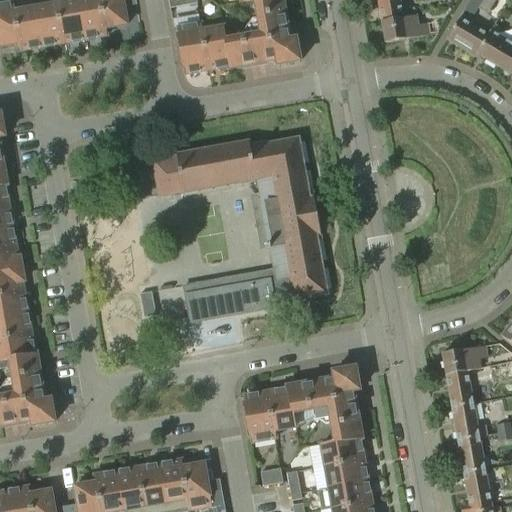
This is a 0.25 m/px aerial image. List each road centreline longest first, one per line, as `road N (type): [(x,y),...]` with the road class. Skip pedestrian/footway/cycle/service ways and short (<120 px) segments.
road 1 (residential): [(90,390),(49,135)]
road 2 (residential): [(351,81),(394,333)]
road 3 (residential): [(166,114),(351,81)]
road 4 (residential): [(214,368),(394,333)]
road 5 (residential): [(394,333),(428,511)]
road 6 (residential): [(511,124),(480,93),(443,75),(351,81)]
road 7 (residential): [(394,333),(466,313),(511,276)]
road 8 (residential): [(97,435),(223,417)]
road 9 (residential): [(90,390),(214,368)]
road 10 (residential): [(159,63),(40,84)]
